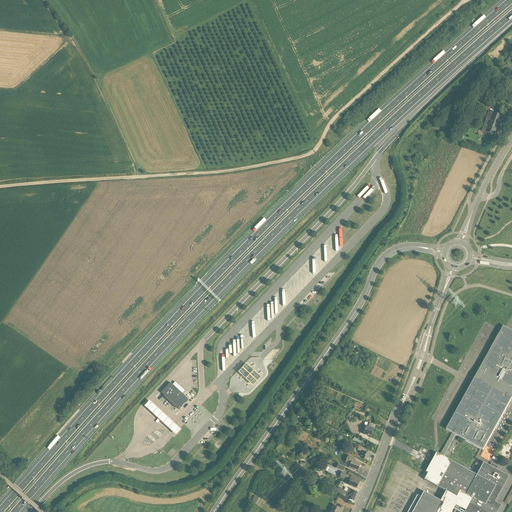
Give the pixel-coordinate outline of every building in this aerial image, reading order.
[(489,111),(482,131),(494,136),(502,116),(489,111)] [(440,455),(443,457),(455,435),(483,450),(509,403),(511,397),(511,330),(503,326),(475,376),(476,377),(479,378),(475,384),(472,390),(469,388),(446,430),(452,433),(440,455)] [(246,362),(238,371),(253,384),(261,376),(246,362)] [(173,385),(171,383),(161,393),(165,396),(164,397),(175,408),(176,407),(179,410),(189,400),(182,394),(185,391),(176,382),(173,385)] [(151,400),(150,399),(145,405),(146,406),(155,415),(162,421),(172,430),(176,434),(181,428),(178,425),(168,416),(161,409),(151,400)] [(371,424),(368,423),(367,427),(364,434),(368,436),(369,435),(371,436),(374,429),(373,429),(373,428),(374,428),(376,425),(371,423),(371,424)] [(366,453),(363,452),(361,456),(360,456),(360,455),(355,453),(355,454),(353,453),(354,450),(350,449),(348,454),(368,462),(370,455),(366,453)] [(460,510),(462,511),(497,511),(502,505),(495,502),(509,477),(497,470),(498,467),(491,463),(490,466),(484,463),(477,475),(474,474),(443,457),(440,455),(436,453),(431,463),(426,472),(428,473),(424,480),(446,492),(444,494),(443,496),(441,495),(438,500),(424,492),(421,498),(417,496),(407,511),(448,511),(453,504),(458,507),(461,508),(460,510)] [(355,458),(349,456),(346,462),(351,464),(349,468),(355,470),(355,469),(358,470),(361,464),(354,462),(355,458)] [(355,479),(342,473),(340,477),(350,481),(348,485),(357,489),(359,482),(355,480),(355,479)] [(354,503),(358,493),(349,489),(347,493),(339,488),(336,492),(351,502),(354,503)]
